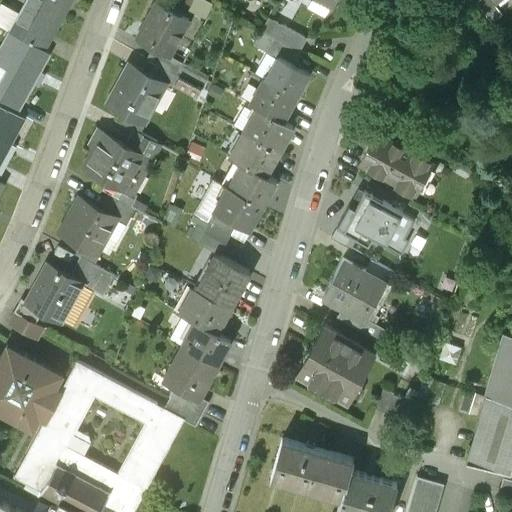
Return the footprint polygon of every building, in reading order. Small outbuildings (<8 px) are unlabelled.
[(10,31),(46,50),(47,50),(43,48),(69,0),(26,0),(21,12),(10,31)] [(206,0),(186,0),(185,3),(201,12),(208,1),(206,0)] [(492,0),(491,1),(490,0),(476,0),(475,1),(490,21),(501,12),(492,0)] [(0,7),(0,25),(10,31),(21,12),(3,2),(0,7)] [(189,20),(157,3),(137,41),(154,50),(169,58),(182,34),(178,32),(185,19),(188,21),(189,20)] [(297,49),(305,35),(268,15),(261,30),(275,37),(297,49)] [(253,44),(267,51),(275,37),(261,30),(253,44)] [(0,83),(0,88),(26,102),(52,54),(46,50),(10,31),(0,49),(14,57),(0,83)] [(290,62),(297,49),(275,37),(267,51),(278,57),(279,56),(290,62)] [(182,65),(169,58),(154,50),(149,61),(155,65),(176,76),(182,65)] [(266,79),(295,94),(308,72),(290,62),(279,56),(278,57),(266,79)] [(149,76),(129,65),(108,103),(144,122),(164,85),(164,84),(149,76)] [(171,89),(178,77),(176,76),(155,65),(149,76),(164,84),(164,85),(171,89)] [(182,65),(176,76),(178,77),(179,78),(201,89),(207,78),(182,65)] [(295,94),(266,79),(264,77),(250,102),(257,105),(282,119),(295,94)] [(201,89),(179,78),(174,88),(195,100),(201,89)] [(209,93),(219,99),(225,88),(214,82),(209,93)] [(0,102),(20,113),(26,102),(0,88),(0,102)] [(0,166),(26,117),(20,113),(0,102),(0,166)] [(278,149),(291,124),(282,119),(257,105),(243,130),(278,149)] [(432,160),(376,129),(368,143),(370,144),(361,162),(396,181),(395,182),(411,191),(412,189),(415,191),(432,160)] [(133,130),(126,144),(144,154),(143,155),(148,158),(157,142),(133,130)] [(265,173),(278,149),(243,130),(230,155),(245,163),(265,173)] [(103,132),(84,167),(125,189),(143,155),(144,154),(126,144),(103,132)] [(192,141),(187,154),(200,159),(206,147),(192,141)] [(262,204),(276,179),(265,173),(245,163),(232,187),(262,204)] [(194,212),(208,220),(214,210),(227,185),(213,177),(194,212)] [(249,229),(262,204),(232,187),(227,185),(214,210),(233,220),(249,229)] [(97,207),(116,217),(115,219),(123,223),(133,228),(142,211),(105,191),(97,207)] [(401,211),(365,191),(349,219),(367,229),(386,239),(401,211)] [(79,241),(97,251),(101,245),(115,219),(116,217),(97,207),(80,198),(61,231),(79,241)] [(214,210),(208,220),(210,221),(227,230),(233,220),(214,210)] [(183,233),(198,242),(204,231),(210,221),(208,220),(194,212),(183,233)] [(115,219),(101,245),(109,249),(123,223),(115,219)] [(367,229),(349,219),(344,229),(357,236),(362,239),(367,229)] [(233,220),(227,230),(231,232),(243,239),(249,229),(233,220)] [(227,230),(210,221),(204,231),(225,243),(231,232),(227,230)] [(357,236),(344,229),(337,225),(331,237),(350,247),(357,236)] [(204,231),(198,242),(216,251),(219,253),(225,243),(204,231)] [(82,256),(92,262),(97,251),(79,241),(73,252),(82,256)] [(229,304),(248,269),(219,253),(216,251),(197,286),(197,287),(229,304)] [(71,276),(82,282),(81,283),(92,289),(94,290),(105,269),(92,262),(82,256),(71,276)] [(362,268),(342,258),(322,295),(342,306),(365,318),(386,280),(365,269),(362,267),(362,268)] [(371,259),(365,269),(386,280),(392,270),(371,259)] [(82,282),(71,276),(49,263),(28,300),(28,302),(43,310),(62,320),(81,283),(82,282)] [(81,283),(62,320),(72,326),(92,289),(81,283)] [(216,329),(229,304),(197,287),(197,286),(195,285),(181,311),(194,318),(195,318),(216,329)] [(35,323),(43,310),(28,302),(28,300),(22,297),(15,311),(35,323)] [(359,329),(365,318),(342,306),(337,316),(359,329)] [(42,326),(35,323),(15,311),(9,323),(36,337),(42,326)] [(194,318),(181,342),(216,362),(230,337),(216,329),(195,318),(194,318)] [(384,329),(365,318),(359,329),(379,340),(384,329)] [(375,352),(323,323),(310,346),(307,347),(303,353),(304,357),(296,371),(348,400),(356,386),(360,385),(362,380),(361,376),(375,352)] [(511,333),(506,331),(488,395),(482,415),(469,460),(511,471),(511,333)] [(444,340),(438,357),(455,362),(461,346),(444,340)] [(216,362),(181,342),(162,378),(176,386),(178,387),(179,385),(197,395),(198,394),(216,362)] [(380,355),(400,366),(406,355),(386,344),(380,355)] [(55,375),(9,350),(2,362),(0,360),(0,404),(31,421),(33,417),(43,422),(63,384),(53,379),(55,375)] [(14,475),(42,490),(43,488),(60,497),(86,511),(131,511),(183,418),(183,417),(163,406),(77,359),(63,384),(43,422),(14,475)] [(425,374),(418,394),(438,401),(445,381),(425,374)] [(197,395),(179,385),(178,387),(176,386),(171,396),(200,412),(207,399),(198,394),(197,395)] [(396,418),(407,422),(415,401),(404,397),(405,395),(394,392),(395,390),(384,386),(376,406),(387,410),(386,412),(397,416),(396,418)] [(459,409),(482,415),(488,395),(464,388),(459,409)] [(200,412),(171,396),(169,395),(163,406),(183,417),(183,418),(193,424),(200,412)] [(353,458),(284,438),(273,477),(341,497),(349,470),(353,458)] [(389,511),(397,484),(349,470),(341,497),(337,511),(389,511)] [(406,511),(435,511),(444,482),(417,474),(406,511)] [(511,491),(511,478),(503,476),(500,488),(511,491)] [(86,511),(60,497),(51,511),(27,511),(0,497),(0,511),(86,511)]
